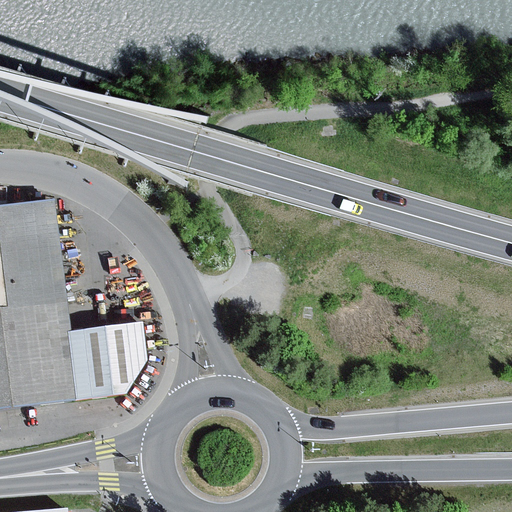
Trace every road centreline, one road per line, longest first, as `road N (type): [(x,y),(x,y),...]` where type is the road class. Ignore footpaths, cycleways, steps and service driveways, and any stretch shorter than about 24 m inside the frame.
road 1 (primary): [(511,243),(0,92)]
road 2 (track): [(511,92),(249,120),(221,135),(212,189),(243,244),(240,270),(188,300)]
road 3 (unclassified): [(194,319),(167,256),(113,204),(40,167),(0,167)]
road 4 (tertiary): [(511,413),(334,430),(281,422)]
road 5 (tertiary): [(286,477),(511,470)]
road 6 (tertiary): [(0,487),(161,487)]
road 7 (tertiary): [(157,434),(0,467)]
